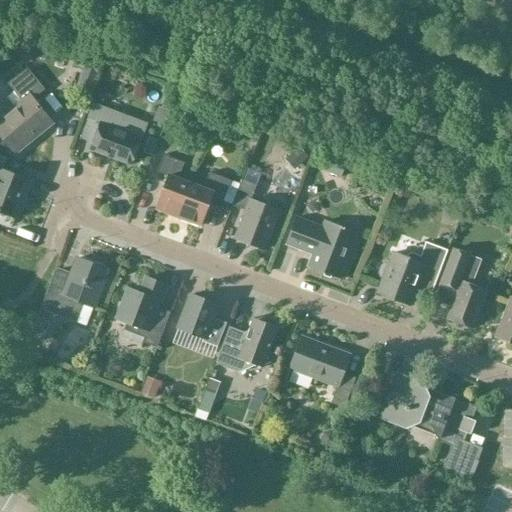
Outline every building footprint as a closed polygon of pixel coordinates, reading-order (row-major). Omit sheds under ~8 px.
[(0,135),(15,153),(51,123),(32,100),(44,90),(26,69),(7,84),(22,103),(0,120),(0,135)] [(131,166),(141,138),(146,124),(92,105),(79,140),(92,144),(89,151),(131,166)] [(178,218),(190,184),(178,180),(184,164),(163,156),(156,173),(167,177),(155,210),(178,218)] [(0,213),(15,219),(29,181),(1,171),(5,160),(0,157),(0,213)] [(220,208),(230,181),(209,173),(203,189),(190,184),(178,218),(200,227),(209,204),(220,208)] [(241,180),(231,206),(245,212),(234,239),(264,251),(279,212),(250,201),(256,186),(241,180)] [(308,267),(339,279),(356,234),(325,222),(322,229),(296,218),(286,245),(312,255),(308,267)] [(409,305),(415,287),(419,285),(432,290),(447,251),(426,243),(420,257),(411,253),(407,255),(406,259),(393,254),(388,266),(385,265),(380,266),(377,274),(379,278),(383,279),(378,294),(409,305)] [(446,319),(472,329),(486,292),(471,286),(481,261),(452,250),(439,284),(451,288),(445,303),(451,305),(446,319)] [(65,291),(50,285),(41,309),(76,323),(83,304),(93,308),(107,271),(77,259),(65,291)] [(156,349),(170,313),(158,309),(167,286),(145,278),(139,294),(127,289),(116,320),(126,323),(123,331),(144,339),(142,343),(156,349)] [(212,319),(217,306),(190,296),(178,329),(204,339),(202,342),(217,348),(226,324),(212,319)] [(511,299),(510,299),(495,338),(511,344),(511,299)] [(262,369),(277,328),(253,319),(248,331),(244,333),(228,328),(214,365),(238,374),(254,366),(262,369)] [(343,409),(355,379),(342,374),(349,355),(302,338),(289,371),(336,388),(330,404),(343,409)] [(393,379),(379,417),(392,422),(391,425),(406,430),(419,424),(431,428),(438,442),(451,447),(440,475),(468,486),(482,449),(463,442),(476,407),(468,404),(469,401),(455,396),(441,402),(429,398),(423,384),(409,378),(406,384),(393,379)]
